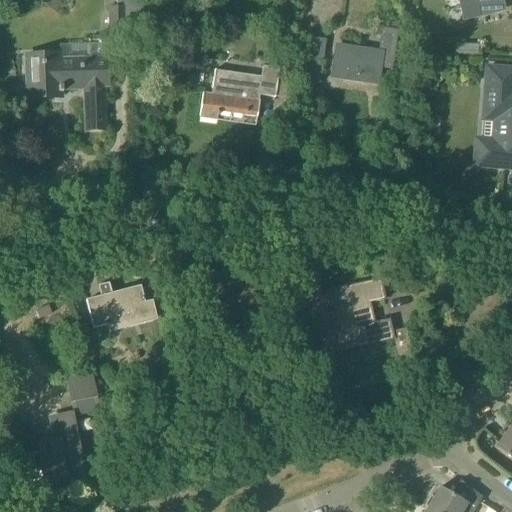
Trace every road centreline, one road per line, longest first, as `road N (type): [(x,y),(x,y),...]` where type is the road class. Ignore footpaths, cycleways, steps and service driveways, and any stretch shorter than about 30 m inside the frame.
road 1 (residential): [(0,256),(46,234),(154,211),(511,245)]
road 2 (residential): [(301,511),(362,489),(439,442)]
